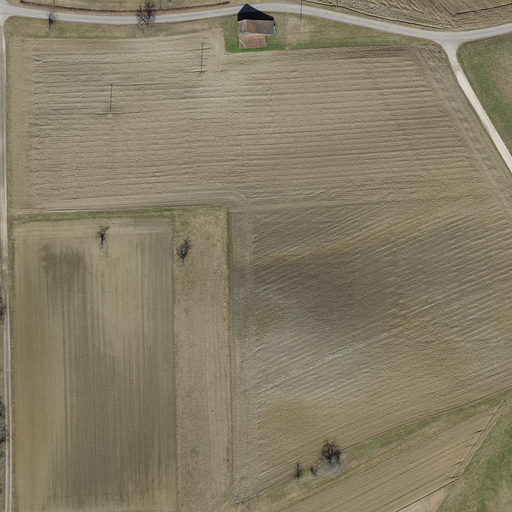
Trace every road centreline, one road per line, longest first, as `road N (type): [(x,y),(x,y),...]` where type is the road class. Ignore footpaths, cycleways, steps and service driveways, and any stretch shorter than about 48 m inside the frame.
road 1 (unclassified): [(511,27),(450,37),(264,7),(93,19),(0,9)]
road 2 (track): [(0,10),(8,511)]
road 3 (track): [(278,511),(511,400)]
road 4 (track): [(450,37),(454,62),(511,163)]
